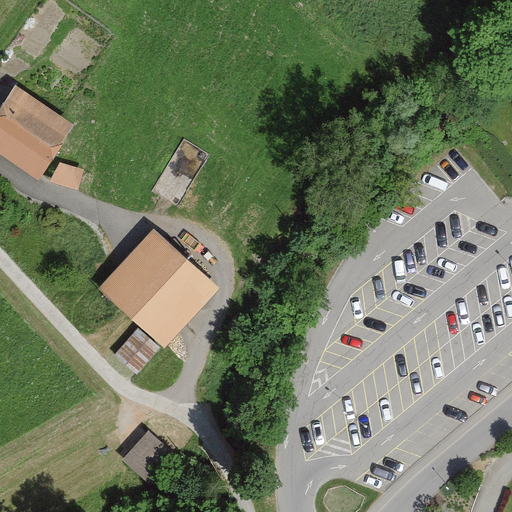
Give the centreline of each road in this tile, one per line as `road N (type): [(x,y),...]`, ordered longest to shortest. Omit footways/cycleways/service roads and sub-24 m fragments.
road 1 (residential): [(246,511),(197,420),(121,386),(0,256)]
road 2 (unknown): [(225,276),(203,348),(202,426)]
road 3 (residential): [(397,511),(511,413)]
